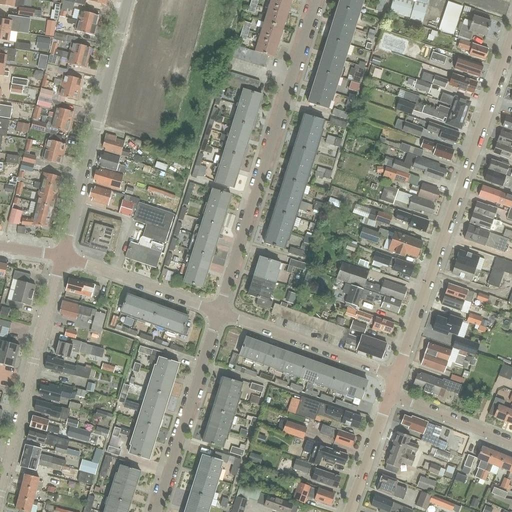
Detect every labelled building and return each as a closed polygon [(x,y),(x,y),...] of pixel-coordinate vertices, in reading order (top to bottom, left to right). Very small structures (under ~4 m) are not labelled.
[(23,0),(0,0),(0,5),(16,8),(17,6),(23,7),(23,0)] [(141,0),(133,36),(146,39),(155,0),(141,0)] [(269,0),(268,6),(287,12),(290,0),(269,0)] [(339,0),(337,6),(358,12),(361,0),(339,0)] [(421,22),(426,5),(427,0),(392,0),(389,11),(410,17),(409,19),(421,22)] [(73,11),(75,3),(65,1),(62,11),(67,12),(68,9),(73,11)] [(378,2),(376,11),(382,12),(385,4),(378,2)] [(442,20),(438,30),(453,35),(456,25),(462,6),(459,5),(448,2),(442,20)] [(257,5),(250,3),(248,12),(254,14),(257,5)] [(268,6),(263,21),(282,27),(287,12),(268,6)] [(337,6),(332,22),(353,29),(358,12),(337,6)] [(19,8),(18,15),(41,19),(42,12),(35,11),(35,10),(19,8)] [(96,26),(99,16),(81,11),(78,21),(96,26)] [(485,36),(490,20),(473,15),(471,21),(464,19),(458,36),(470,40),(472,32),(485,36)] [(8,16),(7,21),(12,21),(20,22),(18,33),(28,34),(30,19),(8,16)] [(0,19),(0,30),(10,32),(18,33),(20,22),(12,21),(7,21),(0,19)] [(93,36),(96,26),(78,21),(70,19),(68,24),(73,25),(74,24),(77,25),(75,32),(93,36)] [(263,21),(259,36),(278,42),(282,27),(263,21)] [(251,24),(245,22),(242,30),(248,32),(254,34),(255,29),(250,27),(251,24)] [(332,22),(327,38),(348,45),(353,29),(332,22)] [(0,30),(0,40),(9,42),(10,32),(0,30)] [(242,30),(239,38),(246,40),(248,32),(242,30)] [(259,36),(254,51),(255,51),(261,53),(267,55),(273,57),(278,42),(259,36)] [(40,38),(38,49),(48,51),(50,40),(40,38)] [(327,38),(322,54),(343,61),(348,45),(327,38)] [(484,60),(487,49),(460,40),(457,47),(469,51),(468,55),(484,60)] [(130,41),(110,125),(124,128),(144,44),(130,41)] [(16,43),(15,50),(30,52),(31,45),(16,43)] [(91,48),(78,45),(72,43),(70,54),(88,58),(91,48)] [(232,44),(228,56),(234,58),(238,46),(232,44)] [(244,48),(239,46),(238,46),(234,58),(240,60),(244,48)] [(0,65),(5,66),(6,61),(14,63),(16,50),(0,47),(0,65)] [(244,48),(240,60),(246,62),(250,49),(244,48)] [(51,49),(50,55),(62,58),(63,52),(57,51),(51,49)] [(255,51),(254,51),(250,49),(246,62),(251,63),(255,51)] [(444,66),(447,58),(423,49),(420,57),(444,66)] [(261,53),(255,51),(251,63),(257,65),(261,53)] [(263,67),(267,55),(261,53),(257,65),(263,67)] [(85,68),(88,58),(70,54),(67,64),(85,68)] [(322,54),(317,70),(338,77),(343,61),(322,54)] [(373,57),(371,63),(379,66),(381,60),(373,57)] [(479,74),(482,65),(457,57),(453,68),(478,77),(479,74)] [(4,72),(5,66),(0,65),(0,76),(8,77),(9,72),(4,72)] [(47,65),(44,76),(47,77),(47,76),(55,78),(56,74),(58,74),(58,73),(63,75),(64,69),(59,68),(59,69),(58,69),(58,68),(47,65)] [(352,81),(360,83),(365,68),(359,66),(358,70),(356,69),(352,81)] [(226,84),(230,72),(224,70),(220,82),(226,84)] [(317,70),(312,87),(333,93),(338,77),(317,70)] [(232,86),(236,74),(230,72),(226,84),(232,86)] [(472,93),(476,82),(452,73),(449,81),(459,84),(457,88),(472,93)] [(238,88),(241,75),(236,74),(232,86),(238,88)] [(79,90),(82,80),(64,75),(62,81),(56,79),(54,84),(61,86),(79,90)] [(238,88),(242,89),(243,89),(247,77),(241,75),(238,88)] [(448,80),(435,76),(433,84),(446,88),(448,80)] [(243,89),(249,91),(253,79),(247,77),(243,89)] [(28,80),(13,78),(12,84),(27,87),(28,80)] [(255,93),(259,81),(253,79),(249,91),(255,93)] [(417,80),(415,87),(430,92),(432,85),(417,80)] [(43,81),(39,97),(51,100),(53,92),(45,90),(48,82),(46,82),(43,81)] [(23,87),(12,86),(11,92),(22,94),(23,87)] [(77,100),(79,90),(61,86),(58,96),(77,100)] [(312,87),(307,103),(326,108),(329,100),(330,101),(333,93),(312,87)] [(249,91),(243,89),(242,89),(238,103),(236,102),(235,104),(256,110),(261,95),(255,93),(249,91)] [(420,96),(405,92),(403,98),(417,103),(420,96)] [(39,97),(37,105),(50,109),(52,101),(51,100),(39,97)] [(442,102),(451,106),(466,111),(469,104),(468,104),(469,102),(454,97),(453,101),(443,98),(442,102)] [(354,100),(348,98),(345,108),(346,108),(345,111),(350,112),(354,100)] [(415,106),(400,101),(396,109),(412,115),(415,106)] [(229,119),(233,120),(252,126),(256,110),(235,104),(235,105),(237,106),(234,115),(231,114),(229,119)] [(0,105),(0,117),(10,119),(12,107),(0,105)] [(463,120),(466,111),(451,106),(450,110),(440,107),(439,109),(437,108),(436,109),(439,110),(463,120)] [(439,110),(436,109),(436,111),(424,107),(421,114),(443,121),(444,118),(447,119),(445,123),(459,128),(460,126),(461,126),(463,120),(439,110)] [(71,123),(74,112),(56,108),(53,118),(71,123)] [(350,113),(334,108),(332,114),(348,119),(350,113)] [(304,114),(299,130),(319,136),(322,129),(320,128),(322,120),(304,114)] [(216,116),(215,123),(221,125),(223,118),(216,116)] [(347,122),(330,117),(328,124),(345,129),(347,122)] [(511,119),(507,117),(503,128),(511,131),(511,119)] [(69,133),(71,123),(53,118),(50,128),(69,133)] [(6,137),(9,121),(9,120),(0,119),(0,135),(3,136),(6,137)] [(226,133),(225,134),(247,141),(252,126),(233,120),(229,134),(226,133)] [(19,121),(17,130),(28,132),(30,124),(19,121)] [(46,127),(46,125),(32,121),(30,129),(39,132),(44,133),(46,127)] [(424,128),(406,122),(403,130),(421,137),(424,128)] [(455,143),(459,133),(442,127),(442,128),(428,123),(426,130),(439,135),(438,137),(455,143)] [(299,130),(293,146),(314,153),(319,136),(299,130)] [(511,136),(502,132),(498,143),(511,147),(511,136)] [(225,144),(223,151),(242,157),(247,141),(225,134),(220,133),(218,139),(223,140),(223,143),(225,144)] [(129,153),(121,151),(124,142),(115,139),(116,137),(105,134),(101,147),(104,148),(103,151),(120,155),(120,157),(127,159),(129,153)] [(342,140),(327,136),(326,139),(341,144),(342,140)] [(325,143),(339,147),(341,144),(326,139),(325,143)] [(63,154),(65,144),(47,140),(44,150),(63,154)] [(449,160),(453,150),(436,144),(436,145),(422,140),(420,147),(433,152),(432,154),(449,160)] [(424,151),(402,143),(400,149),(421,157),(424,151)] [(511,148),(498,144),(494,154),(511,160),(511,158),(511,148)] [(293,146),(288,162),(309,169),(314,153),(293,146)] [(60,165),(63,154),(44,150),(42,160),(60,165)] [(216,164),(216,165),(237,171),(242,157),(223,151),(219,165),(216,164)] [(24,153),(22,161),(34,164),(36,156),(24,153)] [(118,164),(120,157),(103,153),(102,156),(100,155),(98,163),(100,164),(99,167),(123,173),(125,166),(118,164)] [(19,157),(7,155),(6,163),(18,165),(19,157)] [(443,179),(446,170),(438,167),(439,165),(416,156),(413,164),(425,168),(423,174),(434,178),(435,176),(443,179)] [(204,177),(207,167),(201,165),(202,161),(197,159),(194,168),(199,170),(197,176),(204,177)] [(393,169),(409,174),(411,167),(385,159),(383,164),(393,168),(393,169)] [(22,161),(20,170),(32,173),(34,164),(22,161)] [(511,177),(511,170),(508,169),(510,165),(502,163),(501,164),(492,161),(489,169),(511,177)] [(167,166),(157,162),(155,168),(165,171),(167,166)] [(288,162),(283,178),(304,185),(309,169),(288,162)] [(233,187),(237,171),(216,165),(216,167),(218,167),(214,181),(233,187)] [(144,166),(142,172),(149,174),(150,168),(144,166)] [(317,167),(316,171),(330,175),(331,171),(317,167)] [(409,174),(408,175),(386,168),(383,178),(393,181),(394,178),(416,185),(419,177),(409,174)] [(123,175),(99,169),(98,171),(95,170),(93,180),(96,181),(96,183),(120,190),(123,175)] [(330,175),(316,171),(315,175),(329,179),(330,175)] [(511,179),(488,171),(485,181),(502,187),(503,187),(511,189),(511,179)] [(41,184),(58,188),(61,178),(44,174),(41,184)] [(10,181),(9,185),(15,186),(17,179),(13,177),(13,178),(10,181)] [(24,179),(23,179),(18,178),(17,182),(18,182),(16,188),(22,189),(24,179)] [(299,201),(304,185),(283,178),(278,194),(299,201)] [(58,188),(41,184),(35,183),(34,188),(39,190),(38,194),(56,198),(58,188)] [(436,199),(439,191),(436,190),(437,188),(421,183),(420,187),(412,184),(409,193),(433,201),(434,198),(436,199)] [(384,185),(379,200),(393,205),(398,190),(384,185)] [(511,208),(511,205),(511,196),(483,186),(479,197),(511,208)] [(107,205),(111,192),(94,187),(93,189),(91,189),(89,197),(92,198),(91,201),(107,205)] [(127,187),(125,193),(132,196),(134,190),(127,187)] [(181,198),(149,187),(147,191),(175,201),(175,200),(179,201),(181,198)] [(226,210),(230,194),(212,188),(207,203),(205,202),(204,204),(226,210)] [(53,208),(56,198),(38,194),(36,204),(32,203),(53,208)] [(307,203),(299,201),(278,194),(273,211),(294,217),(297,209),(304,211),(307,203)] [(431,214),(434,206),(431,205),(432,202),(412,195),(407,209),(420,213),(421,211),(431,214)] [(130,217),(134,204),(122,200),(118,213),(130,217)] [(133,218),(168,230),(173,214),(138,202),(133,218)] [(51,218),(53,208),(32,203),(30,213),(33,213),(33,214),(51,218)] [(494,220),(498,209),(488,206),(487,207),(477,203),(474,213),(494,220)] [(206,206),(202,220),(221,226),(226,210),(204,204),(204,205),(206,206)] [(19,225),(22,212),(12,209),(8,224),(19,225)] [(425,232),(429,221),(396,210),(394,218),(409,223),(407,228),(414,230),(415,229),(425,232)] [(273,211),(268,227),(289,233),(294,217),(273,211)] [(112,255),(122,222),(89,212),(80,245),(112,255)] [(376,221),(390,226),(393,218),(378,213),(376,221)] [(490,232),(494,220),(474,213),(470,224),(481,227),(480,228),(490,232)] [(48,228),(51,218),(33,214),(31,220),(22,219),(22,225),(31,226),(32,225),(39,227),(40,225),(48,228)] [(164,243),(168,230),(133,218),(132,220),(146,225),(142,236),(164,243)] [(216,241),(221,226),(202,220),(200,225),(196,224),(193,232),(195,233),(194,234),(216,241)] [(268,227),(263,243),(282,249),(285,241),(287,241),(289,233),(268,227)] [(382,233),(378,232),(363,227),(359,237),(378,243),(382,233)] [(465,240),(485,247),(504,253),(509,240),(469,227),(465,240)] [(380,237),(386,239),(387,236),(391,237),(392,234),(388,233),(389,231),(379,228),(378,232),(382,233),(380,237)] [(398,242),(419,249),(421,241),(393,232),(392,234),(391,237),(399,240),(398,242)] [(196,237),(192,250),(211,256),(216,241),(194,234),(194,236),(196,237)] [(391,237),(391,239),(387,250),(395,252),(394,253),(402,256),(403,253),(416,257),(419,249),(398,242),(399,240),(391,237)] [(288,253),(305,258),(308,245),(308,244),(309,244),(310,240),(304,238),(303,242),(303,243),(302,243),(300,250),(290,247),(288,253)] [(155,268),(160,252),(129,242),(124,258),(155,268)] [(347,244),(345,250),(354,253),(355,246),(347,244)] [(207,271),(211,256),(192,250),(188,264),(186,263),(185,264),(207,271)] [(456,263),(475,270),(479,258),(461,251),(456,263)] [(409,276),(413,266),(375,252),(372,260),(392,267),(391,270),(409,276)] [(259,256),(253,275),(274,282),(278,269),(277,269),(279,262),(259,256)] [(503,273),(507,261),(497,258),(493,269),(503,273)] [(291,260),(287,273),(291,275),(294,268),(304,271),(306,264),(291,260)] [(402,299),(404,291),(401,289),(402,286),(383,280),(381,285),(374,283),(374,284),(365,281),(368,272),(341,263),(335,279),(398,299),(398,297),(402,299)] [(471,282),(475,270),(456,263),(452,275),(471,282)] [(184,275),(183,281),(202,287),(207,271),(185,264),(185,267),(187,267),(185,274),(184,275)] [(502,278),(504,273),(492,269),(491,274),(502,278)] [(15,291),(32,295),(35,285),(28,283),(30,275),(14,271),(12,279),(17,281),(15,291)] [(501,284),(502,278),(491,274),(489,280),(501,284)] [(253,275),(247,295),(258,298),(256,305),(270,310),(273,303),(267,301),(268,296),(270,296),(274,282),(253,275)] [(69,279),(66,291),(73,292),(74,294),(81,296),(91,298),(91,296),(98,298),(101,287),(94,286),(84,283),(69,279)] [(499,289),(501,284),(489,280),(487,285),(499,289)] [(373,302),(381,305),(380,308),(396,313),(400,302),(368,292),(348,285),(347,288),(351,289),(346,303),(357,307),(359,299),(373,304),(373,302)] [(471,304),(474,293),(467,291),(449,285),(450,285),(449,285),(446,295),(471,304)] [(29,306),(32,295),(15,291),(12,301),(7,299),(5,305),(21,309),(23,304),(29,306)] [(134,321),(142,300),(126,294),(120,312),(126,315),(123,323),(131,326),(133,320),(134,321)] [(478,301),(495,307),(498,300),(491,297),(490,298),(480,295),(480,296),(476,294),(474,299),(478,301)] [(467,314),(471,304),(446,295),(442,305),(467,314)] [(142,300),(134,321),(136,321),(137,318),(150,323),(157,305),(142,300)] [(62,301),(58,313),(63,314),(62,317),(75,320),(77,314),(90,317),(91,315),(95,316),(92,326),(102,328),(105,315),(96,312),(97,310),(92,309),(62,301)] [(276,316),(280,305),(274,303),(270,314),(276,316)] [(157,305),(150,323),(164,328),(163,331),(165,331),(172,310),(157,305)] [(276,316),(282,318),(286,307),(280,305),(276,316)] [(282,318),(288,320),(291,310),(286,307),(282,318)] [(348,308),(345,315),(354,318),(357,311),(348,308)] [(172,310),(165,331),(166,332),(167,330),(181,335),(180,339),(186,341),(190,329),(183,327),(187,316),(172,310)] [(288,320),(294,322),(297,312),(291,310),(288,320)] [(389,334),(393,323),(357,311),(354,318),(372,324),(371,329),(378,331),(379,330),(389,334)] [(294,322),(300,324),(303,314),(297,312),(294,322)] [(300,324),(306,327),(310,316),(303,314),(300,324)] [(118,317),(114,315),(110,325),(115,327),(118,317)] [(457,336),(463,320),(449,315),(448,320),(437,316),(432,331),(447,337),(448,333),(457,336)] [(483,320),(483,319),(470,315),(468,321),(481,326),(481,325),(483,320)] [(306,327),(312,329),(316,318),(310,316),(306,327)] [(312,329),(318,331),(322,320),(316,318),(312,329)] [(337,318),(335,324),(342,327),(345,320),(337,318)] [(0,319),(0,325),(10,328),(11,323),(0,319)] [(318,331),(324,333),(328,323),(322,320),(318,331)] [(367,326),(353,321),(351,329),(364,334),(367,326)] [(324,333),(329,335),(333,325),(328,323),(324,333)] [(329,335),(335,337),(338,326),(333,325),(329,335)] [(335,337),(340,339),(344,328),(338,326),(335,337)] [(346,341),(347,338),(348,335),(350,330),(344,328),(340,339),(346,341)] [(75,338),(77,332),(66,329),(64,335),(75,338)] [(383,351),(386,344),(361,335),(360,337),(358,336),(357,339),(348,335),(347,338),(383,351)] [(246,337),(239,355),(253,360),(252,363),(253,364),(261,342),(246,337)] [(380,359),(383,351),(347,338),(346,341),(345,344),(356,348),(356,350),(380,359)] [(479,346),(469,342),(456,338),(453,348),(476,356),(479,346)] [(87,344),(81,343),(81,342),(71,339),(69,345),(59,342),(55,355),(69,359),(71,351),(78,353),(84,354),(90,356),(92,346),(87,345),(87,344)] [(0,352),(16,356),(19,346),(0,340),(0,352)] [(261,342),(253,364),(254,364),(255,361),(269,366),(276,348),(261,342)] [(429,344),(421,365),(444,373),(446,367),(448,362),(452,352),(429,344)] [(140,347),(138,353),(151,356),(151,355),(152,351),(140,347)] [(276,348),(269,366),(282,371),(281,374),(283,374),(291,353),(276,348)] [(152,351),(151,355),(153,356),(159,358),(157,366),(155,365),(153,373),(174,379),(176,371),(175,370),(177,363),(163,358),(164,354),(152,351)] [(458,351),(454,364),(466,368),(467,365),(469,365),(471,359),(472,358),(465,355),(466,353),(459,351),(458,351)] [(0,363),(13,367),(16,356),(0,352),(0,363)] [(235,367),(235,366),(239,355),(232,353),(228,364),(235,367)] [(291,353),(283,374),(284,375),(285,372),(299,377),(306,359),(291,353)] [(153,356),(150,364),(153,373),(155,365),(157,366),(159,358),(153,356)] [(94,377),(96,370),(76,365),(75,367),(63,364),(64,362),(47,357),(45,367),(53,370),(52,372),(60,374),(60,372),(88,379),(89,376),(94,377)] [(306,359),(299,377),(313,382),(312,385),(313,385),(321,364),(306,359)] [(116,368),(104,364),(102,370),(114,374),(116,368)] [(321,364),(313,385),(314,386),(315,386),(316,383),(329,388),(336,370),(321,364)] [(504,379),(508,367),(502,365),(498,376),(504,379)] [(343,396),(351,375),(336,370),(329,388),(342,393),(341,396),(343,396)] [(153,373),(148,389),(169,395),(174,379),(153,373)] [(443,382),(421,374),(420,376),(417,375),(414,385),(417,386),(416,388),(424,391),(423,392),(431,395),(432,394),(438,396),(441,389),(458,395),(461,386),(443,380),(443,382)] [(352,404),(354,397),(360,399),(367,381),(351,375),(343,396),(342,400),(352,404)] [(466,380),(453,375),(451,380),(464,385),(466,380)] [(221,384),(218,393),(238,399),(241,391),(239,391),(242,382),(224,377),(221,385),(221,384)] [(265,387),(252,383),(250,389),(263,393),(265,387)] [(120,397),(126,399),(130,386),(124,384),(120,397)] [(63,386),(63,388),(49,385),(49,387),(40,385),(38,393),(42,394),(41,397),(59,401),(60,397),(70,400),(73,389),(63,386)] [(76,396),(85,398),(87,391),(78,389),(76,396)] [(148,389),(143,405),(164,412),(169,395),(148,389)] [(218,393),(213,409),(233,415),(238,399),(218,393)] [(260,397),(252,395),(249,403),(257,405),(260,397)] [(299,400),(295,413),(314,420),(316,414),(320,403),(300,396),(299,400)] [(484,398),(479,410),(483,412),(488,400),(484,398)] [(505,422),(510,410),(502,407),(504,402),(495,398),(488,416),(505,422)] [(48,415),(59,418),(59,419),(67,421),(70,410),(62,408),(62,409),(51,406),(52,405),(36,401),(34,410),(41,412),(40,414),(48,416),(48,415)] [(81,405),(70,402),(69,408),(79,411),(81,405)] [(320,403),(316,414),(331,419),(341,423),(342,419),(325,414),(328,405),(320,403)] [(359,408),(352,405),(349,404),(347,409),(357,412),(359,408)] [(143,405),(137,421),(158,428),(164,412),(143,405)] [(328,405),(325,414),(342,419),(341,423),(356,428),(360,417),(328,405)] [(213,409),(208,425),(228,432),(233,415),(213,409)] [(423,435),(428,423),(406,415),(402,425),(412,429),(412,430),(413,431),(412,433),(417,434),(417,432),(423,435)] [(58,434),(60,425),(49,422),(49,421),(32,416),(30,426),(58,434)] [(251,421),(250,425),(256,427),(258,419),(247,416),(246,419),(251,421)] [(76,428),(78,421),(68,419),(67,421),(66,425),(76,428)] [(306,427),(286,420),(282,431),(303,438),(306,427)] [(137,421),(132,437),(153,444),(158,428),(137,421)] [(206,434),(203,442),(221,447),(224,439),(226,439),(228,432),(208,425),(205,433),(206,434)] [(350,447),(354,435),(322,425),(319,432),(336,438),(334,441),(350,447)] [(121,429),(115,427),(112,436),(118,438),(120,433),(125,435),(127,430),(121,428),(121,429)] [(88,442),(90,433),(75,428),(72,438),(88,442)] [(96,428),(95,434),(107,437),(108,431),(96,428)] [(242,428),(240,435),(247,438),(249,430),(242,428)] [(66,449),(69,441),(29,430),(26,440),(44,444),(55,447),(54,451),(84,459),(85,454),(66,449)] [(266,436),(257,433),(255,440),(264,443),(266,436)] [(409,444),(411,438),(398,433),(394,444),(407,448),(407,449),(412,451),(417,453),(419,447),(409,444)] [(122,439),(118,438),(112,436),(107,452),(119,456),(121,450),(118,449),(122,439)] [(429,436),(426,443),(439,448),(441,441),(429,436)] [(132,445),(129,454),(147,459),(150,451),(151,452),(153,444),(132,437),(130,445),(132,445)] [(304,449),(303,451),(321,457),(326,459),(325,462),(333,465),(335,462),(344,465),(347,455),(306,441),(304,449)] [(243,457),(245,450),(246,445),(241,444),(240,449),(233,446),(232,448),(229,447),(228,451),(231,452),(231,453),(243,457)] [(412,451),(407,449),(407,448),(394,444),(390,454),(413,462),(415,458),(410,456),(412,451)] [(22,456),(65,467),(66,462),(52,458),(52,457),(39,454),(41,449),(25,445),(22,456)] [(477,472),(481,474),(483,470),(486,472),(486,471),(485,471),(488,464),(489,464),(494,452),(483,448),(478,459),(481,460),(478,468),(479,469),(477,472)] [(448,463),(451,455),(437,450),(435,455),(430,453),(429,455),(448,463)] [(202,455),(197,473),(217,480),(221,468),(219,468),(221,461),(227,463),(229,456),(226,455),(215,452),(213,458),(202,455)] [(500,468),(505,456),(494,452),(489,464),(488,464),(485,471),(486,471),(486,472),(483,470),(481,474),(481,475),(486,477),(487,477),(492,465),(500,468)] [(412,467),(413,462),(390,454),(386,465),(387,465),(385,470),(397,474),(399,469),(400,469),(402,463),(412,467)] [(65,467),(22,456),(19,466),(35,470),(37,465),(49,467),(49,468),(61,471),(62,466),(65,467)] [(112,457),(106,456),(100,476),(106,478),(112,457)] [(468,474),(474,458),(468,456),(462,471),(468,474)] [(500,468),(510,472),(511,472),(511,469),(511,459),(505,456),(500,468)] [(233,465),(230,475),(236,477),(241,460),(235,458),(233,465)] [(116,473),(114,481),(135,487),(137,479),(136,478),(139,471),(130,468),(131,464),(119,460),(118,465),(121,466),(119,474),(116,473)] [(312,464),(296,460),(293,470),(309,475),(312,464)] [(91,463),(89,462),(86,472),(95,474),(98,465),(91,463)] [(430,465),(428,471),(442,477),(445,470),(440,468),(434,465),(431,464),(430,465)] [(335,488),(339,477),(315,469),(311,480),(320,483),(321,485),(324,486),(326,485),(335,488)] [(94,476),(81,472),(78,482),(91,486),(94,476)] [(197,473),(191,492),(211,499),(217,480),(197,473)] [(24,474),(21,486),(36,490),(39,478),(24,474)] [(403,500),(407,488),(397,485),(398,482),(382,476),(377,490),(403,500)] [(436,484),(421,478),(418,487),(433,493),(436,484)] [(114,481),(108,497),(130,503),(135,487),(114,481)] [(296,494),(305,497),(307,498),(309,494),(315,497),(314,500),(316,501),(315,502),(319,503),(319,502),(329,505),(333,494),(318,488),(318,490),(300,483),(296,494)] [(21,486),(18,498),(33,501),(36,490),(21,486)] [(492,494),(505,499),(508,493),(495,488),(492,494)] [(191,492),(185,511),(188,511),(207,511),(211,499),(191,492)] [(422,492),(417,506),(428,511),(431,503),(452,511),(453,511),(454,511),(459,511),(461,508),(422,492)] [(265,506),(281,511),(296,511),(297,510),(297,508),(295,506),(293,505),(293,504),(260,494),(258,502),(265,505),(265,506)] [(303,503),(305,497),(296,494),(294,500),(303,503)] [(85,508),(91,510),(94,498),(89,496),(85,508)] [(396,511),(397,511),(412,511),(413,511),(394,503),(375,496),(372,506),(381,510),(379,511),(396,511)] [(108,497),(103,511),(126,511),(130,503),(108,497)] [(236,497),(231,511),(243,511),(248,500),(236,497)] [(18,498),(15,509),(25,511),(29,511),(33,501),(18,498)]
